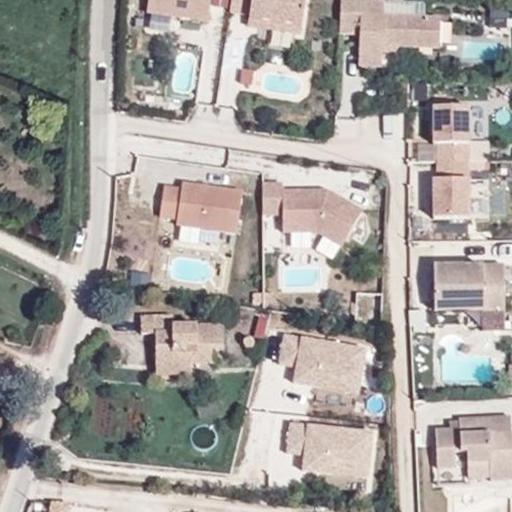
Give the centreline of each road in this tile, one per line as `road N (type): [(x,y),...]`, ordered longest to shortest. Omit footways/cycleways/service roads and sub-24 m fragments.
road 1 (residential): [(219,136),(398,163),(408,471)]
road 2 (residential): [(27,484),(276,511)]
road 3 (tertiary): [(98,118),(88,288)]
road 4 (residential): [(98,118),(219,136)]
